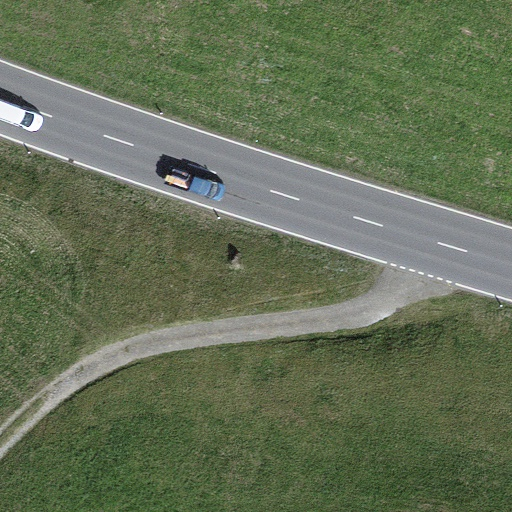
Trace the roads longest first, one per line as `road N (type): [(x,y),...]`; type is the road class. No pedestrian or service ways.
road 1 (secondary): [(0,97),(139,153),(511,270)]
road 2 (track): [(0,468),(95,371),(373,322),(453,253)]
